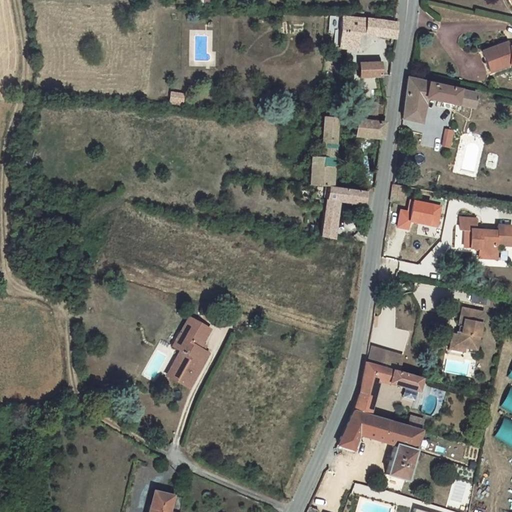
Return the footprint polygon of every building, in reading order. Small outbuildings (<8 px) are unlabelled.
[(394,37),(396,22),(343,18),(341,35),(340,48),(359,50),(361,35),(394,37)] [(507,67),(511,66),(511,47),(507,47),(505,43),(478,52),(486,73),(507,67)] [(359,61),(359,76),(381,76),(380,62),(359,61)] [(473,92),(404,76),(398,117),(419,121),(425,98),(470,108),(473,92)] [(183,94),(171,93),(170,102),(183,103),(183,94)] [(382,101),(366,97),(363,112),(379,116),(382,101)] [(311,183),(335,183),(338,132),(382,135),(384,120),(327,117),(323,156),(314,154),(311,183)] [(452,130),(444,128),(442,143),(441,148),(448,150),(452,130)] [(321,236),(334,238),(339,201),(365,205),(367,192),(328,187),(321,236)] [(405,202),(404,188),(391,189),(392,203),(405,202)] [(415,201),(412,212),(401,210),(398,228),(410,230),(411,222),(437,227),(441,206),(415,201)] [(474,218),(459,217),(458,229),(463,229),(462,247),(477,247),(476,254),(491,255),(492,245),(493,244),(508,245),(510,226),(495,225),(495,231),(473,229),(474,218)] [(491,255),(476,254),(476,257),(494,258),(495,244),(493,244),(492,245),(491,255)] [(456,335),(455,344),(463,345),(475,347),(481,311),(461,307),(456,335)] [(191,317),(175,346),(183,350),(187,352),(173,380),(191,390),(211,354),(202,349),(211,328),(191,317)] [(463,345),(455,344),(456,335),(450,333),(448,348),(463,350),(463,345)] [(365,360),(398,369),(402,354),(369,345),(365,360)] [(173,380),(187,352),(183,350),(168,377),(173,380)] [(415,392),(419,378),(362,362),(356,392),(348,409),(368,415),(376,381),(415,392)] [(511,389),(503,407),(511,411),(511,389)] [(403,481),(423,419),(408,415),(404,425),(368,415),(348,409),(333,445),(350,451),(355,436),(390,446),(381,475),(403,481)] [(511,423),(505,420),(497,436),(511,443),(511,423)] [(181,511),(184,499),(155,492),(149,511),(181,511)]
